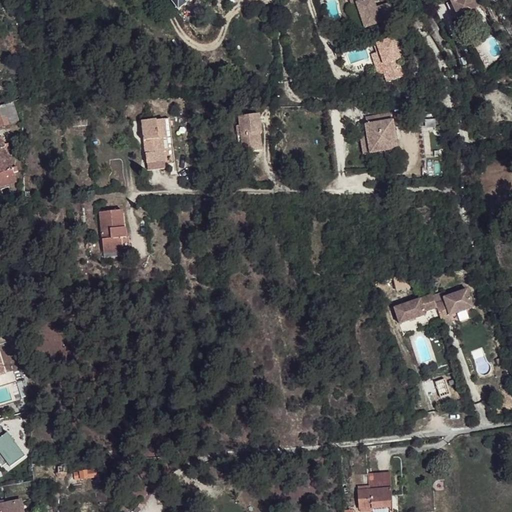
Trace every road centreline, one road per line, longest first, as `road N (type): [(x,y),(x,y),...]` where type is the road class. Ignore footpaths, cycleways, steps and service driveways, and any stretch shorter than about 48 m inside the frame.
road 1 (unclassified): [(511,342),(466,225),(461,135),(441,66),(407,0)]
road 2 (track): [(511,426),(204,459),(157,441)]
